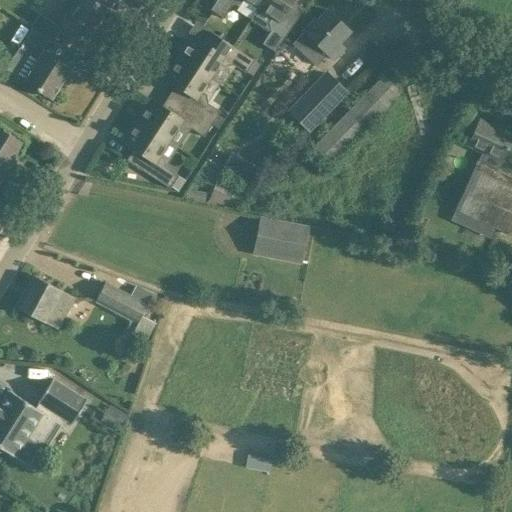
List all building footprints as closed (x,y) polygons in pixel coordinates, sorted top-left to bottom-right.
[(63,12),(66,14),(58,29),(84,46),(107,10),(91,0),(73,0),(74,0),(72,0),(63,0),(60,4),(60,9),(63,12)] [(242,0),(246,0),(258,7),(262,0),(216,0),(210,9),(223,18),(231,5),(240,4),(242,0)] [(292,0),(262,0),(258,7),(272,17),(268,22),(270,31),(262,43),(275,52),(303,9),(292,2),(292,0)] [(292,45),(314,66),(327,53),(332,57),(342,46),(338,42),(349,30),(328,10),(318,22),(316,20),(292,45)] [(57,43),(51,39),(32,26),(19,46),(38,59),(24,81),(51,98),(70,67),(50,55),(57,43)] [(179,57),(209,77),(219,63),(224,66),(233,64),(245,73),(254,60),(210,31),(203,43),(193,36),(179,57)] [(209,77),(179,57),(165,78),(175,85),(168,95),(212,124),(219,113),(206,105),(205,96),(199,92),(209,77)] [(285,111),(308,133),(348,92),(325,70),(285,111)] [(311,149),(328,165),(400,92),(383,75),(311,149)] [(449,85),(460,94),(466,85),(455,77),(449,85)] [(212,124),(168,95),(161,106),(151,100),(137,121),(168,140),(178,125),(183,128),(192,126),(205,135),(212,124)] [(510,236),(511,231),(511,175),(497,169),(511,136),(511,134),(479,119),(467,147),(482,154),(454,209),(510,236)] [(158,154),(168,140),(137,121),(124,142),(134,148),(126,160),(170,188),(178,175),(166,167),(164,158),(158,154)] [(0,179),(21,145),(22,144),(0,129),(0,179)] [(244,164),(238,175),(249,181),(255,170),(244,164)] [(204,203),(206,192),(188,188),(185,199),(204,203)] [(235,198),(213,189),(207,203),(215,206),(216,202),(231,208),(235,198)] [(302,263),(309,226),(259,216),(252,254),(302,263)] [(57,330),(74,298),(33,275),(16,306),(15,307),(57,330)] [(147,304),(105,281),(95,301),(132,321),(137,324),(147,304)] [(40,443),(44,441),(60,415),(72,423),(87,400),(52,378),(38,401),(39,402),(36,408),(8,390),(0,403),(0,451),(1,452),(4,450),(14,457),(27,437),(41,446),(42,444),(40,443)]
